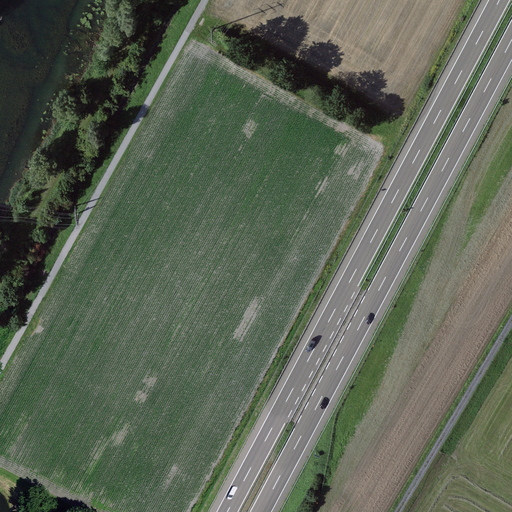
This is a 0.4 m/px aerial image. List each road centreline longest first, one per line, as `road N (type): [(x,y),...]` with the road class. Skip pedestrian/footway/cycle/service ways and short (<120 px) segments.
road 1 (motorway): [(499,0),(227,511)]
road 2 (motorway): [(261,511),(511,40)]
road 3 (track): [(205,0),(0,370)]
road 4 (track): [(4,274),(156,0)]
road 5 (track): [(409,511),(511,336)]
